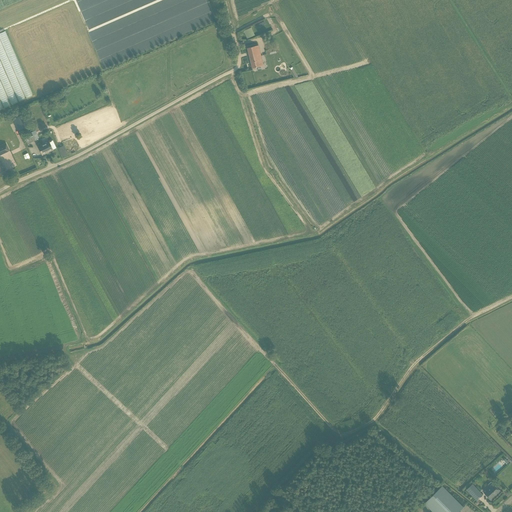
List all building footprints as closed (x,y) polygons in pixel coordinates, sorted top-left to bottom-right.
[(276,40),(292,69),(303,64),(285,31),(279,34),(281,37),(276,40)] [(258,45),(247,48),(252,68),(263,66),(262,61),(259,62),(257,57),(261,56),(258,45)] [(13,120),(18,130),(29,125),(24,114),(13,120)] [(31,132),(23,136),(27,144),(35,140),(31,132)] [(53,150),(51,145),(49,142),(39,147),(40,150),(42,155),(53,150)] [(0,172),(5,170),(0,160),(0,155),(9,151),(6,143),(0,146),(0,172)] [(64,146),(59,147),(62,157),(67,155),(64,146)] [(443,374),(438,378),(444,384),(448,379),(443,374)] [(466,490),(473,497),(477,501),(483,495),(479,491),(472,484),(466,490)] [(500,490),(496,487),(494,484),(485,493),(491,500),(495,496),(494,496),(500,490)] [(424,504),(432,511),(458,511),(463,507),(460,504),(442,486),(424,504)]
